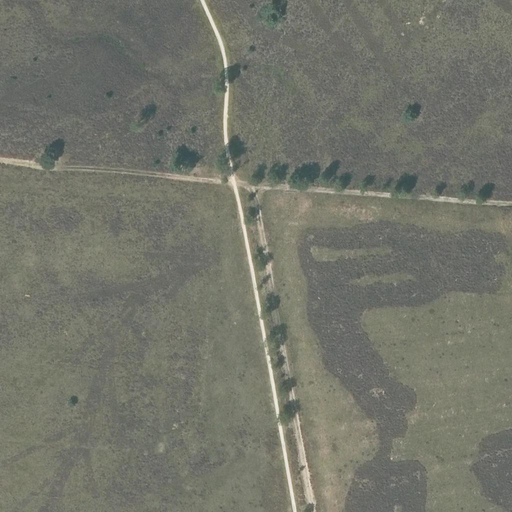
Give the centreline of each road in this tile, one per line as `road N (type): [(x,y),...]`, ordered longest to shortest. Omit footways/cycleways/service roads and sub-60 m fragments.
road 1 (track): [(252,184),(311,511)]
road 2 (track): [(511,205),(252,184)]
